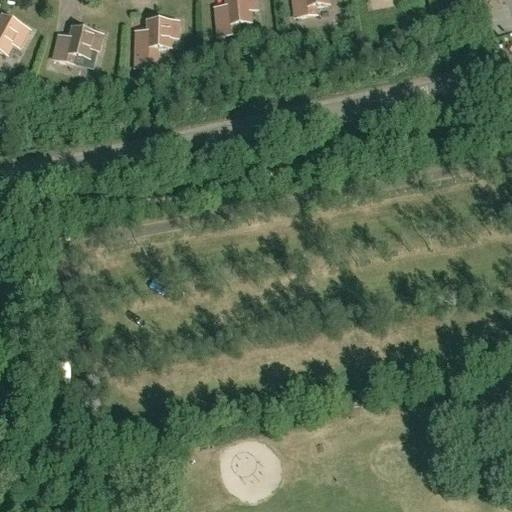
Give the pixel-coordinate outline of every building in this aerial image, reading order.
[(218,39),(239,37),(238,28),(252,26),(251,14),(258,13),(256,0),(226,0),(227,10),(215,11),(218,39)] [(292,0),(295,20),(316,17),(315,9),(329,8),(328,0),(292,0)] [(29,35),(3,20),(0,25),(0,54),(8,59),(14,48),(20,51),(29,35)] [(136,59),(158,59),(158,51),(171,51),(171,41),(179,41),(179,25),(149,25),(149,35),(136,35),(136,59)] [(99,54),(103,38),(73,31),(70,42),(59,39),(53,62),(75,67),(77,59),(89,62),(92,53),(99,54)]
